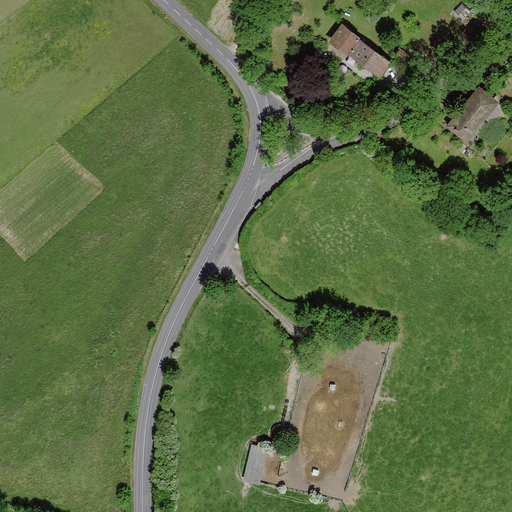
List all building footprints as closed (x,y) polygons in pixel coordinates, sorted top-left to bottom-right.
[(463,4),(455,11),(464,20),(471,12),(463,4)] [(360,38),(343,25),(329,42),(346,54),(347,53),(381,79),(392,64),(360,39),(360,38)] [(418,63),(403,51),(398,58),(413,70),(418,63)] [(496,100),(478,85),(446,124),(464,140),(496,100)] [(269,449),(252,444),(243,481),(260,485),(269,449)]
